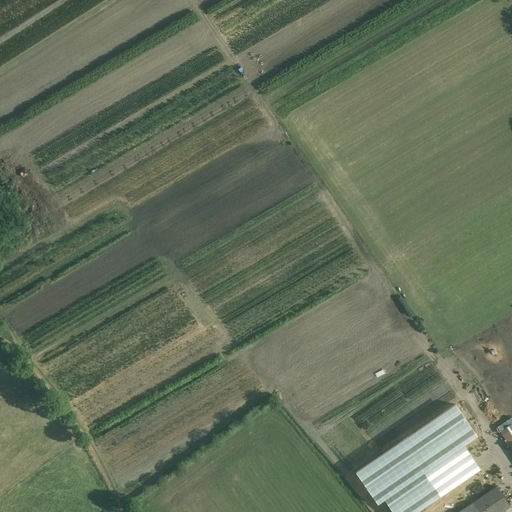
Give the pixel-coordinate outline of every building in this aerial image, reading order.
[(371,473),(307,399),(294,411),(357,485),(371,473)] [(511,422),(500,431),(511,447),(511,422)] [(384,495),(376,485),(363,495),(371,505),(384,495)] [(502,511),(511,506),(498,487),(459,511),(502,511)] [(421,511),(423,511),(404,488),(392,498),(403,511),(421,511)] [(398,511),(388,500),(376,509),(378,511),(398,511)]
